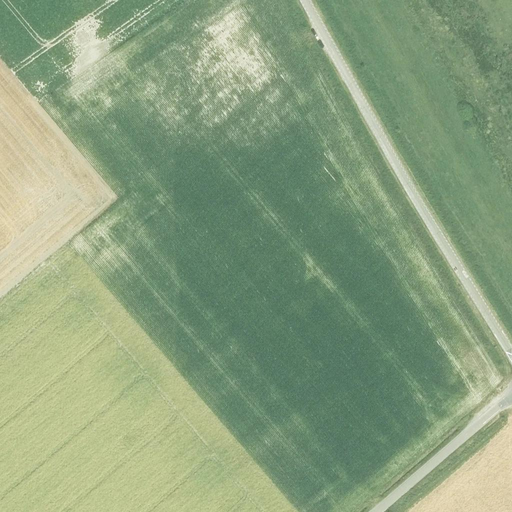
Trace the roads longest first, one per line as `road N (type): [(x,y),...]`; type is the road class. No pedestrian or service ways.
road 1 (tertiary): [(511,356),(304,0)]
road 2 (unclassified): [(375,511),(511,397)]
